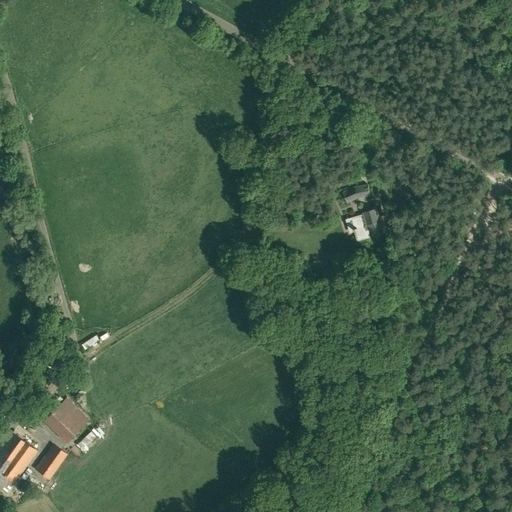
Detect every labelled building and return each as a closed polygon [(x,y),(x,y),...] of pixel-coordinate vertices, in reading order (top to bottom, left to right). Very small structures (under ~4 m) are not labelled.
[(343,192),(348,203),(358,198),(353,187),(343,192)] [(377,210),(372,211),(371,209),(363,212),(364,216),(352,220),(355,228),(353,228),(354,230),(355,229),(358,239),(367,236),(368,237),(368,236),(366,230),(370,229),(374,237),(387,230),(382,222),(381,217),(379,217),(377,210)] [(83,342),(86,349),(101,343),(98,336),(83,342)] [(66,397),(43,420),(66,443),(89,420),(66,397)] [(85,452),(100,438),(93,430),(77,444),(85,452)] [(37,451),(10,431),(0,444),(0,489),(6,494),(37,451)] [(35,469),(49,479),(67,454),(53,444),(35,469)] [(27,494),(33,485),(25,480),(19,489),(27,494)]
